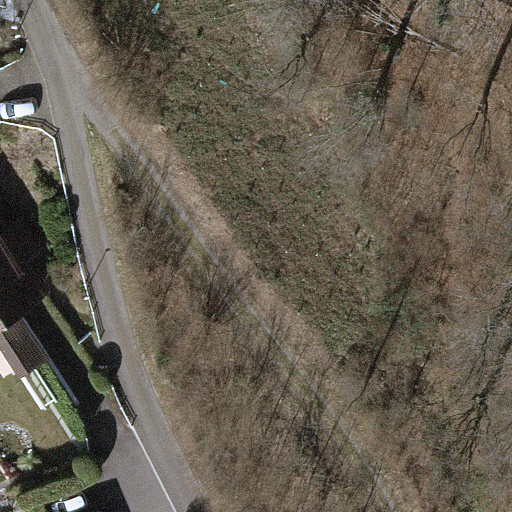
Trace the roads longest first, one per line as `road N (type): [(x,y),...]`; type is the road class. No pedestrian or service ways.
road 1 (track): [(387,511),(35,13)]
road 2 (residential): [(30,0),(66,116),(127,378),(196,511)]
